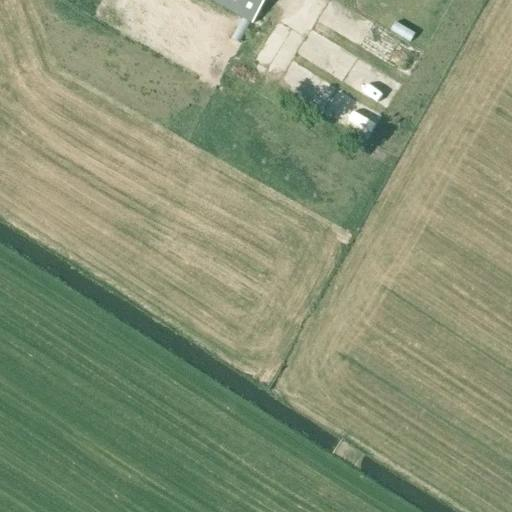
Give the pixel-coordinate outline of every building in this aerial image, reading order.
[(210,0),(252,24),(265,0),(210,0)] [(390,65),(405,48),(388,34),(366,61),(391,81),(399,72),(390,65)] [(376,96),(385,78),(365,68),(367,63),(344,52),(347,45),(332,37),(328,44),(310,35),(298,58),(376,96)] [(337,117),(366,131),(374,113),(346,100),(337,117)] [(234,131),(217,187),(269,203),(286,146),(234,131)]
